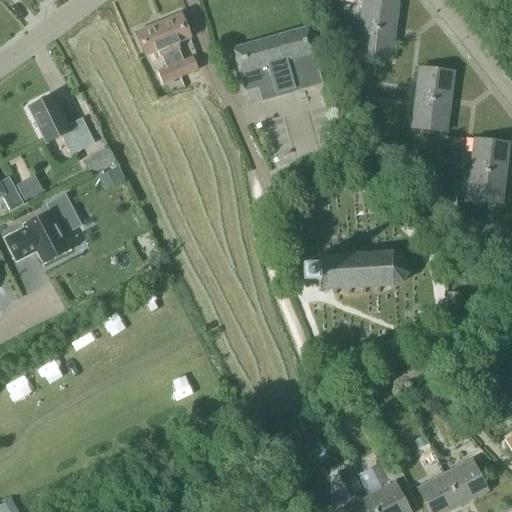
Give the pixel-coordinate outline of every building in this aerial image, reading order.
[(363,0),(360,27),(394,32),(397,2),(384,0),(363,0)] [(178,44),(190,39),(180,14),(158,24),(180,78),(198,71),(192,58),(183,62),(178,49),(180,48),(178,44)] [(162,85),(180,78),(158,24),(135,33),(145,57),(158,52),(159,57),(162,56),(167,68),(157,72),(162,85)] [(390,61),(394,32),(360,27),(356,57),(390,61)] [(308,28),(231,49),(238,75),(239,74),(244,93),(275,85),(277,93),(294,88),(295,93),(323,85),(314,53),(316,53),(308,28)] [(449,103),(453,73),(419,69),(415,98),(449,103)] [(355,92),(354,102),(366,103),(367,93),(355,92)] [(70,156),(94,144),(81,119),(67,127),(52,96),(28,108),(46,144),(60,137),(70,156)] [(445,133),(449,103),(415,98),(411,128),(445,133)] [(463,149),(464,139),(449,138),(448,147),(463,149)] [(504,174),(508,144),(474,140),(470,170),(504,174)] [(108,149),(91,157),(99,171),(115,162),(108,149)] [(98,177),(104,191),(124,181),(118,167),(98,177)] [(501,204),(504,174),(470,170),(467,200),(501,204)] [(8,178),(0,182),(0,193),(0,194),(10,212),(23,205),(8,178)] [(16,186),(24,201),(36,195),(28,179),(16,186)] [(456,196),(441,194),(439,209),(454,211),(456,196)] [(22,228),(2,239),(15,265),(36,254),(42,265),(70,250),(63,236),(59,229),(72,222),(64,206),(69,204),(65,196),(46,206),(49,212),(21,226),(22,228)] [(475,235),(476,222),(453,220),(452,233),(475,235)] [(398,285),(401,284),(403,282),(402,281),(403,280),(406,277),(407,273),(407,270),(407,266),(405,261),(403,258),(401,256),(392,253),(317,256),(317,258),(302,259),(303,264),(303,281),(318,281),(318,288),(318,290),(333,289),(333,295),(336,295),(336,289),(347,288),(347,294),(350,294),(350,288),(361,288),(362,294),(365,294),(365,288),(376,287),(376,293),(379,293),(379,287),(389,287),(398,285)] [(461,293),(447,293),(447,311),(461,310),(461,293)] [(423,373),(418,363),(397,374),(402,383),(423,373)] [(423,437),(414,442),(418,450),(427,445),(423,437)] [(460,505),(487,491),(471,461),(444,475),(460,505)] [(348,467),(338,473),(344,483),(351,479),(354,477),(348,467)] [(429,511),(447,511),(460,505),(444,475),(418,489),(429,511)] [(368,498),(375,511),(409,511),(394,484),(368,498)] [(341,511),(375,511),(368,498),(341,511)] [(0,507),(2,511),(20,511),(14,500),(0,506),(0,507)]
